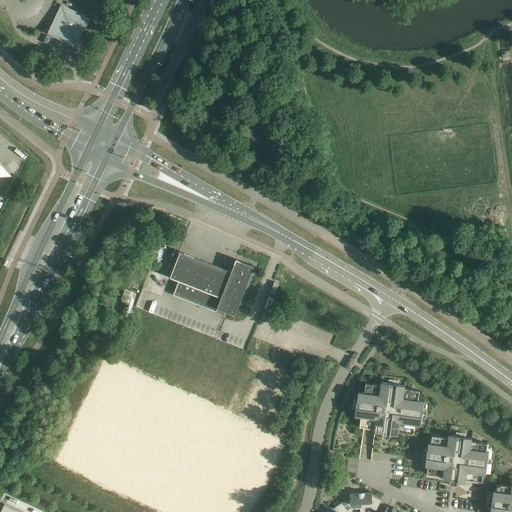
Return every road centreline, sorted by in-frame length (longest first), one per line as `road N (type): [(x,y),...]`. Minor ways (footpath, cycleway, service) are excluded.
road 1 (primary): [(0,372),(105,159)]
road 2 (residential): [(305,511),(331,397),(391,298)]
road 3 (primary): [(87,150),(0,337)]
road 4 (tertiary): [(391,298),(212,201)]
road 5 (primary): [(116,136),(180,0)]
road 6 (tertiary): [(511,381),(391,298)]
road 7 (primary): [(159,0),(98,127)]
